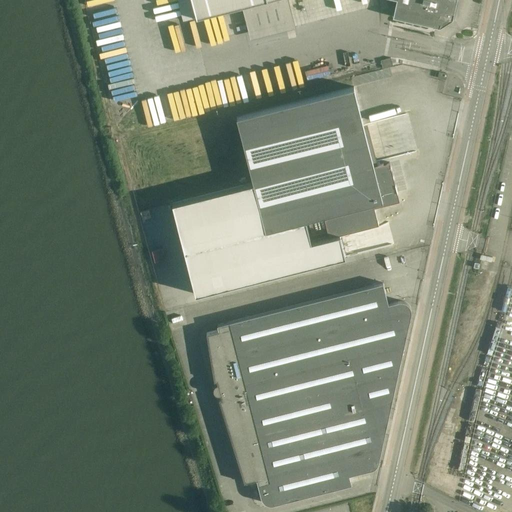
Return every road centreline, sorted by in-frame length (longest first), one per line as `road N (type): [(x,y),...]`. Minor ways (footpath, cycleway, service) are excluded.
road 1 (residential): [(387,511),(449,235)]
road 2 (unclassified): [(449,235),(499,0)]
